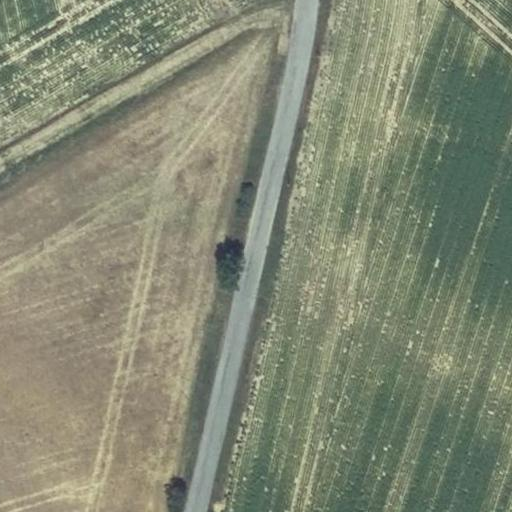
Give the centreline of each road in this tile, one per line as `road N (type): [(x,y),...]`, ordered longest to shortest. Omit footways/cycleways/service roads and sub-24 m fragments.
road 1 (unclassified): [(193,511),(305,0)]
road 2 (track): [(300,0),(0,176)]
